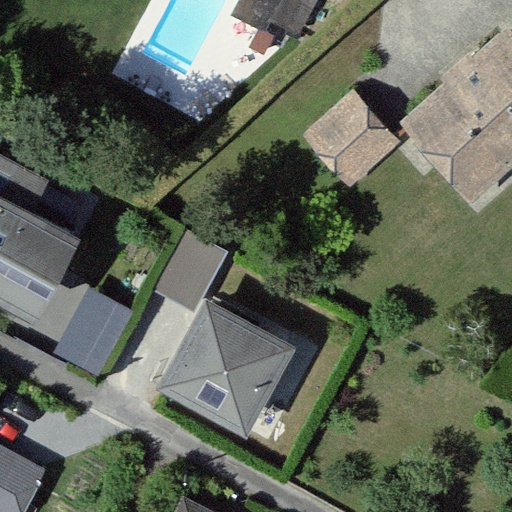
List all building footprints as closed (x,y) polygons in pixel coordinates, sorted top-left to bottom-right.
[(243,0),(298,28),(312,0),(243,0)] [(511,14),(511,13),(405,105),(473,182),(511,148),(511,14)] [(394,132),(357,89),(311,129),(348,171),(394,132)] [(0,265),(34,284),(77,203),(0,161),(0,265)] [(222,246),(182,224),(155,274),(195,296),(222,246)] [(133,299),(94,278),(62,338),(101,359),(133,299)] [(293,327),(209,283),(167,363),(251,407),(293,327)] [(21,511),(47,466),(0,440),(0,511),(21,511)] [(208,511),(185,500),(178,511),(208,511)]
